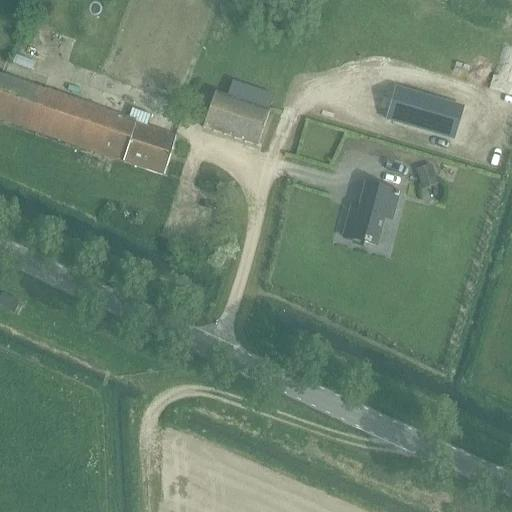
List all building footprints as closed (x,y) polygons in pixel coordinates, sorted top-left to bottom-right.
[(32,53),(39,33),(19,25),(11,46),(32,53)] [(0,120),(162,176),(174,137),(0,76),(0,120)] [(395,89),(387,118),(452,138),(461,109),(395,89)] [(257,145),(268,113),(246,104),(213,93),(201,128),(257,145)] [(399,180),(407,179),(406,165),(418,164),(417,149),(398,150),(399,180)] [(320,155),(317,168),(333,171),(336,158),(320,155)] [(415,172),(422,192),(438,186),(431,166),(415,172)] [(341,238),(374,247),(382,218),(389,220),(397,193),(364,184),(357,209),(350,207),(341,238)]
